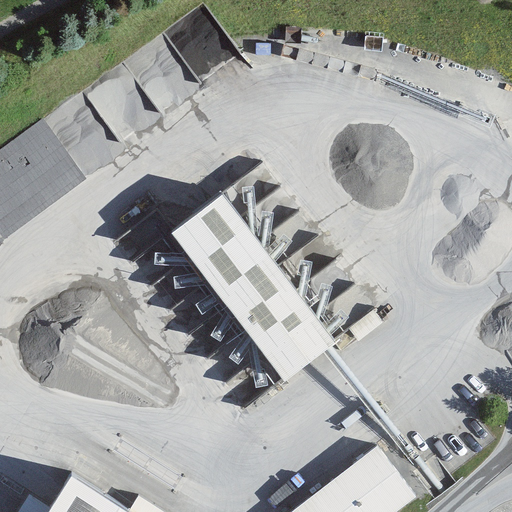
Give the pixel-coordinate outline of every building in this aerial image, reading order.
[(126,137),(202,79),(165,31),(126,61),(129,65),(104,85),(113,96),(119,92),(122,97),(105,110),(126,137)] [(45,119),(0,154),(0,226),(12,242),(92,179),(45,119)] [(351,340),(236,192),(181,234),(296,382),(351,340)] [(0,257),(8,244),(0,239),(0,257)] [(403,511),(420,499),(381,448),(296,511),(403,511)] [(144,511),(80,472),(59,506),(33,490),(19,511),(144,511)]
